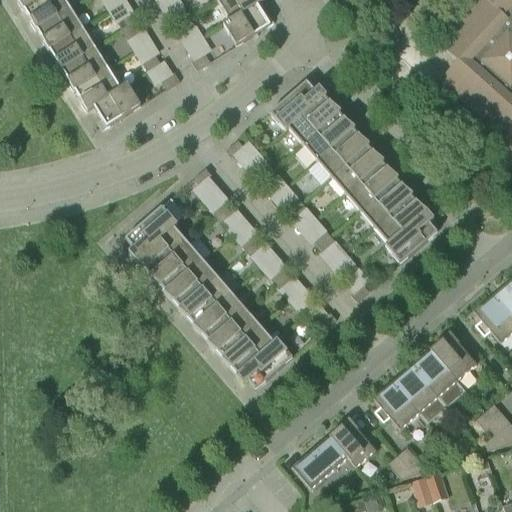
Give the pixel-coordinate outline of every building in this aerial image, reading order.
[(17,5),(21,11),(39,0),(15,0),(18,4),(17,5)] [(30,25),(34,32),(69,10),(63,0),(39,0),(21,11),(22,13),(23,12),(31,24),(30,25)] [(264,4),(264,3),(265,3),(262,0),(220,0),(216,3),(229,24),(257,8),(264,4)] [(511,0),(478,0),(471,9),(467,6),(445,31),(448,34),(437,46),(457,63),(437,85),(456,103),(460,99),(482,119),(479,123),(511,152),(511,0)] [(236,50),(271,28),(274,26),(269,18),(265,20),(257,8),(229,24),(222,28),(236,50)] [(42,46),(46,52),(82,30),(69,10),(34,32),(35,33),(36,32),(44,45),(42,46)] [(177,29),(190,21),(184,12),(170,20),(171,21),(177,29)] [(122,35),(135,27),(130,19),(129,17),(116,25),(122,35)] [(181,37),(182,39),(196,30),(190,21),(177,29),(182,37),(181,37)] [(128,44),(141,36),(140,35),(135,27),(122,35),(128,44)] [(55,66),(59,73),(95,50),(82,30),(46,52),(47,54),(49,53),(56,65),(55,66)] [(68,86),(72,93),(107,71),(95,50),(59,73),(60,74),(61,73),(69,85),(68,86)] [(230,50),(204,71),(215,84),(241,62),(230,50)] [(197,74),(210,66),(204,57),(191,65),(197,74)] [(160,66),(155,60),(156,59),(155,58),(141,66),(147,76),(161,68),(160,66)] [(87,114),(93,110),(120,92),(107,71),(72,93),(73,94),(74,94),(82,106),(80,107),(85,115),(87,114)] [(160,84),(166,93),(179,85),(174,76),(160,84)] [(285,135),(288,132),(324,100),(326,99),(319,91),(314,95),(306,85),(269,117),(285,135)] [(120,92),(93,110),(101,122),(97,125),(102,133),(140,109),(127,88),(120,92)] [(288,132),(302,149),(339,117),(340,116),(331,108),(324,100),(288,132)] [(302,149),(317,165),(353,134),(354,132),(346,125),(339,117),(302,149)] [(317,165),(331,182),(368,150),(369,149),(360,142),(353,134),(317,165)] [(225,155),(231,162),(243,152),(237,144),(225,155)] [(331,182),(345,199),(382,167),(383,165),(375,158),(368,150),(331,182)] [(256,179),(260,184),(273,173),(268,167),(255,178),(256,179)] [(345,199),(360,215),(396,184),(398,182),(389,175),(382,167),(345,199)] [(193,183),(199,190),(211,179),(205,172),(193,183)] [(264,189),(265,190),(279,179),(273,173),(260,184),(264,189)] [(360,215),(374,232),(411,200),(412,199),(403,192),(396,184),(360,215)] [(285,212),(289,217),(302,207),(296,200),(283,211),(285,212)] [(374,232),(388,247),(426,215),(418,208),(411,200),(374,232)] [(211,216),(217,222),(229,211),(225,206),(224,205),(211,216)] [(289,217),(294,224),(307,213),(302,207),(289,217)] [(135,264),(174,231),(177,228),(161,211),(124,242),(133,252),(128,256),(135,264)] [(217,222),(222,228),(235,217),(233,216),(229,211),(217,222)] [(426,215),(388,247),(385,250),(400,268),(437,236),(428,227),(433,223),(426,215)] [(143,270),(150,278),(188,247),(174,231),(135,264),(143,270)] [(318,251),(331,240),(325,234),(312,245),(313,246),(314,246),(316,249),(318,251)] [(240,249),(245,255),(258,244),(253,239),(254,239),(253,238),(240,249)] [(322,255),(323,257),(336,246),(331,240),(318,251),(322,255)] [(245,255),(250,261),(263,250),(262,249),(258,244),(245,255)] [(158,287),(165,295),(201,263),(188,247),(150,278),(149,280),(158,287)] [(172,303),(179,311),(216,280),(201,263),(165,295),(164,296),(172,303)] [(345,283),(347,284),(359,273),(354,267),(348,272),(341,278),(342,279),(346,283),(345,283)] [(269,283),(274,288),(286,277),(282,272),(282,271),(269,283)] [(274,288),(280,295),(292,283),(291,282),(291,283),(286,277),(274,288)] [(187,320),(193,328),(230,296),(216,280),(179,311),(178,313),(187,320)] [(511,325),(511,285),(511,284),(491,301),(511,325)] [(350,299),(356,306),(368,295),(362,288),(350,299)] [(245,313),(230,296),(193,328),(192,330),(201,337),(208,345),(245,313)] [(500,347),(511,336),(511,325),(491,301),(473,316),(480,324),(474,330),(483,341),(490,335),(500,347)] [(298,315),(304,321),(315,310),(315,309),(314,310),(311,305),(310,304),(298,315)] [(259,329),(245,313),(208,345),(207,346),(215,353),(222,361),(259,329)] [(318,327),(324,334),(336,323),(330,317),(318,327)] [(230,370),(237,378),(273,346),(259,329),(222,361),(221,363),(230,370)] [(457,384),(475,368),(457,347),(459,346),(449,335),(438,344),(439,345),(430,353),(457,384)] [(255,393),(271,379),(292,361),(276,343),(273,346),(237,378),(235,379),(243,388),(247,384),(255,393)] [(437,400),(457,384),(430,353),(411,369),(437,400)] [(418,417),(437,400),(411,369),(392,386),(418,417)] [(399,433),(418,417),(392,386),(372,402),(379,410),(373,416),(383,427),(389,421),(399,433)] [(475,422),(483,432),(501,417),(493,407),(475,422)] [(483,432),(489,439),(508,424),(501,417),(483,432)] [(328,440),(347,461),(355,471),(375,454),(356,433),(358,432),(348,421),(337,430),(338,431),(328,440)] [(483,454),(511,444),(511,429),(508,424),(489,439),(478,448),(483,454)] [(291,471),(310,493),(347,461),(328,440),(291,471)] [(396,459),(413,479),(426,474),(406,451),(396,459)] [(413,479),(396,459),(386,467),(400,483),(413,479)] [(425,481),(433,507),(448,502),(440,476),(425,481)] [(433,507),(425,481),(410,486),(418,511),(433,507)]
